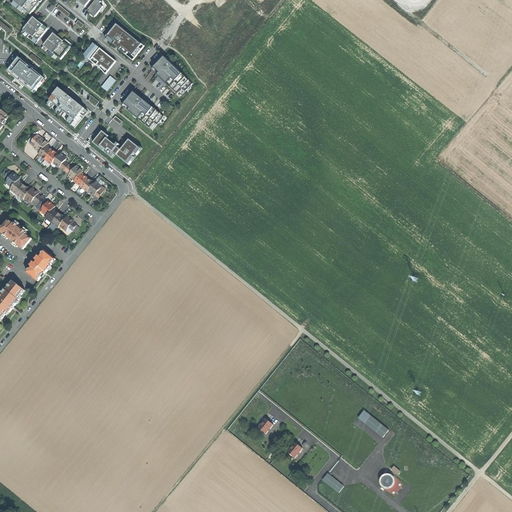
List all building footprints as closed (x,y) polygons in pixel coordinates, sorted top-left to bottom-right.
[(41,2),(38,0),(14,0),(11,4),(17,8),(20,6),(24,9),(31,15),(41,2)] [(96,0),(91,0),(86,6),(89,9),(96,0)] [(90,11),(96,16),(104,7),(100,4),(101,2),(99,0),(96,0),(89,9),(91,10),(90,11)] [(68,18),(71,14),(59,5),(56,8),(68,18)] [(49,29),(34,17),(22,33),(24,30),(33,37),(30,40),(36,44),(49,29)] [(0,20),(0,26),(8,33),(11,30),(0,20)] [(79,20),(76,24),(82,29),(85,25),(79,20)] [(145,46),(117,24),(105,38),(133,61),(145,46)] [(22,33),(30,40),(33,37),(24,30),(22,33)] [(64,41),(54,34),(42,49),(49,54),(51,51),(55,55),(61,60),(71,47),(63,41),(64,41)] [(94,43),(84,55),(89,59),(92,57),(93,58),(91,60),(100,68),(106,75),(117,62),(101,48),(97,53),(95,52),(99,47),(94,43)] [(33,54),(30,57),(40,65),(43,62),(33,54)] [(165,57),(153,70),(177,94),(182,88),(186,91),(193,84),(165,57)] [(26,82),(24,85),(30,90),(32,87),(36,90),(42,83),(40,81),(43,77),(20,58),(10,70),(14,73),(12,75),(21,82),(23,80),(26,82)] [(116,81),(111,76),(102,87),(107,91),(116,81)] [(51,100),(46,105),(75,128),(88,112),(85,109),(86,109),(75,100),(72,98),(60,88),(50,100),(51,100)] [(135,93),(123,106),(150,128),(154,122),(158,124),(164,116),(135,93)] [(100,102),(91,95),(90,102),(96,106),(100,102)] [(6,107),(3,111),(9,115),(11,117),(14,113),(6,107)] [(0,129),(1,130),(2,128),(4,126),(3,125),(7,119),(6,118),(9,115),(3,111),(0,108),(0,129)] [(116,116),(113,119),(120,125),(123,122),(116,116)] [(110,137),(103,131),(94,143),(100,148),(108,139),(110,137)] [(38,135),(35,133),(28,141),(31,144),(38,135)] [(38,135),(31,144),(35,147),(42,138),(38,135)] [(118,143),(116,146),(122,150),(130,140),(126,137),(120,145),(118,143)] [(48,143),(42,138),(35,147),(34,148),(37,150),(41,153),(47,145),(48,143)] [(116,146),(108,139),(100,148),(104,152),(106,153),(106,154),(111,157),(114,153),(117,155),(122,150),(116,146)] [(130,140),(122,150),(117,155),(129,165),(132,162),(130,160),(135,154),(137,155),(140,152),(138,150),(140,148),(130,140)] [(50,148),(47,145),(41,153),(39,155),(45,160),(53,150),(50,148)] [(56,153),(53,150),(45,160),(52,165),(53,163),(53,162),(59,155),(56,153)] [(60,153),(59,155),(53,162),(53,163),(57,165),(60,168),(60,167),(65,162),(67,159),(60,153)] [(69,165),(65,162),(60,167),(65,171),(69,165)] [(74,169),(69,165),(65,171),(70,174),(74,169)] [(77,166),(74,169),(70,174),(69,175),(72,177),(75,180),(75,181),(81,173),(83,171),(77,166)] [(14,173),(13,174),(9,179),(6,183),(12,188),(19,180),(20,178),(15,175),(14,173)] [(85,176),(81,173),(75,181),(75,180),(75,181),(81,186),(88,178),(85,176)] [(91,181),(88,178),(81,186),(88,192),(88,191),(94,183),(91,181)] [(22,183),(19,180),(12,188),(11,190),(17,195),(25,185),(22,183)] [(95,181),(94,183),(88,191),(92,194),(95,196),(102,187),(95,181)] [(27,188),(25,185),(17,195),(23,200),(25,198),(31,190),(27,188)] [(106,190),(102,187),(95,196),(99,198),(106,190)] [(37,191),(33,188),(31,190),(25,198),(31,203),(34,200),(38,195),(40,193),(37,191)] [(41,197),(38,195),(34,200),(38,204),(43,199),(41,197)] [(45,200),(43,199),(38,204),(43,208),(48,203),(45,200)] [(49,201),(48,203),(43,208),(41,211),(47,216),(48,216),(54,209),(55,207),(51,203),(49,201)] [(56,211),(54,209),(48,216),(47,216),(46,218),(52,223),(60,214),(56,211)] [(63,216),(60,214),(52,223),(59,228),(60,226),(66,219),(66,218),(63,216)] [(71,220),(67,216),(66,218),(66,219),(60,226),(67,231),(69,228),(74,222),(71,220)] [(14,224),(9,220),(0,230),(24,249),(32,239),(27,234),(28,233),(22,228),(15,223),(14,224)] [(31,266),(32,266),(27,273),(39,281),(46,272),(47,273),(49,270),(52,266),(51,266),(56,259),(45,250),(40,257),(39,256),(36,260),(37,260),(35,263),(34,263),(31,266)] [(26,291),(13,281),(0,297),(0,321),(0,322),(6,315),(8,315),(15,307),(17,303),(18,304),(20,302),(19,301),(22,297),(21,296),(26,291)] [(389,430),(364,411),(359,418),(383,438),(389,430)] [(269,422),(266,419),(259,428),(266,434),(273,425),(269,422)] [(299,446),(296,443),(288,452),(296,458),(303,449),(299,446)] [(398,475),(401,472),(394,467),(392,469),(398,475)] [(393,495),(396,492),(397,491),(400,487),(401,486),(403,483),(392,474),(391,473),(389,472),(387,472),(385,473),(384,474),(382,475),(381,477),(380,478),(380,479),(380,481),(380,483),(380,484),(381,486),(383,488),(393,495)] [(336,480),(328,474),(323,480),(339,493),(344,486),(336,480)]
